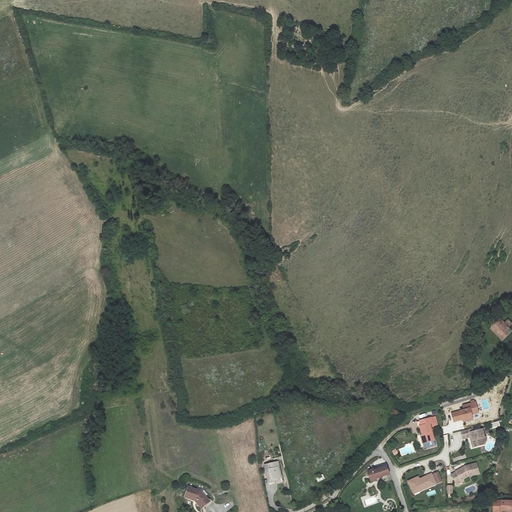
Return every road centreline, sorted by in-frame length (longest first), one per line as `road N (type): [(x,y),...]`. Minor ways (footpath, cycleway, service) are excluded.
road 1 (track): [(268,321),(295,387),(406,412),(377,451)]
road 2 (unclassified): [(298,511),(374,452),(392,473)]
